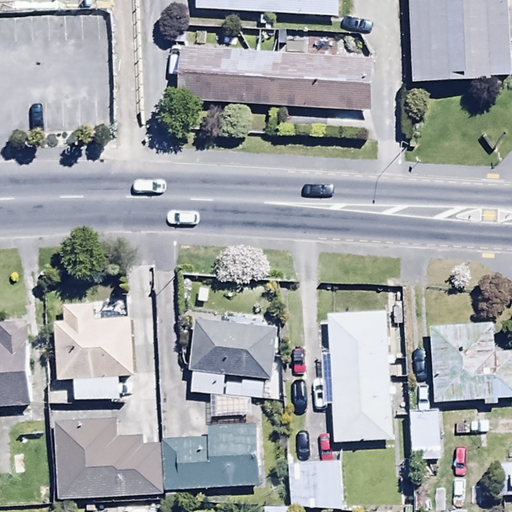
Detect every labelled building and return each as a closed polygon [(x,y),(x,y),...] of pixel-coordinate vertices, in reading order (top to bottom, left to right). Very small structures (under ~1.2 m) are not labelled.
[(351,0),(209,0),(209,8),(351,17),(351,0)] [(412,0),(418,89),(511,83),(511,64),(508,0),(412,0)] [(377,63),(187,51),(184,104),(373,116),(377,63)] [(64,328),(55,329),(58,390),(74,389),(75,410),(120,408),(119,389),(134,388),(131,324),(96,326),(96,312),(64,314),(64,328)] [(389,321),(328,322),(328,362),(321,362),(322,414),(332,414),(333,450),(394,449),(393,421),(402,420),(402,393),(390,394),(389,321)] [(0,415),(32,413),(27,328),(0,329),(0,415)] [(279,336),(197,328),(191,398),(263,405),(265,389),(274,390),(279,336)] [(430,336),(435,411),(486,407),(486,412),(511,410),(511,358),(501,359),(499,331),(430,336)] [(413,468),(441,467),(439,414),(411,415),(413,468)] [(52,428),(57,508),(163,502),(160,449),(142,450),(142,445),(118,447),(117,425),(52,428)] [(162,446),(165,497),(264,491),(261,433),(208,436),(209,443),(162,446)] [(289,467),(291,511),(341,511),(344,469),(289,467)] [(511,469),(499,470),(500,504),(511,503),(511,469)]
